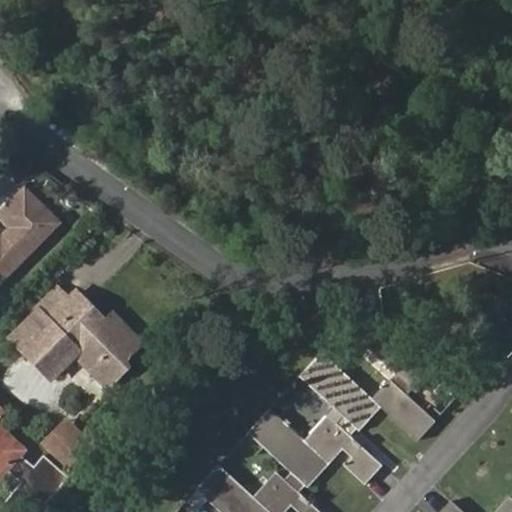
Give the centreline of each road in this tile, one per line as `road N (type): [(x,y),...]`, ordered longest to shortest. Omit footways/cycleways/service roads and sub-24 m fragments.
road 1 (residential): [(511,232),(488,231),(328,277),(286,283),(232,276),(0,110)]
road 2 (residential): [(511,375),(390,511)]
